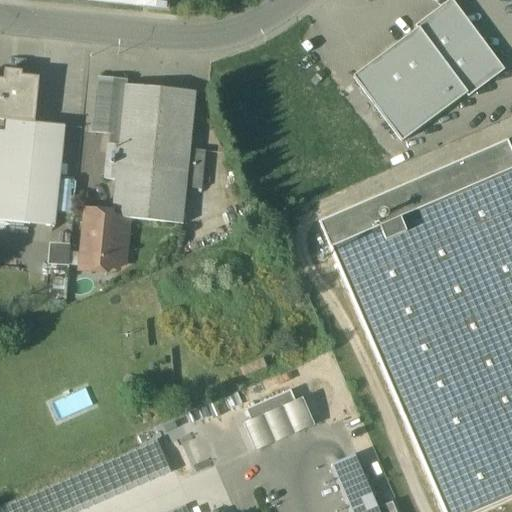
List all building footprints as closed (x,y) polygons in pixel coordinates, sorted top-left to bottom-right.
[(450,7),(353,79),(401,145),(499,72),(450,7)] [(38,81),(3,77),(3,83),(0,82),(0,122),(4,123),(0,159),(0,223),(54,229),(64,128),(33,125),(38,81)] [(103,79),(100,80),(99,82),(98,84),(93,133),(94,134),(95,135),(96,135),(119,137),(123,87),(126,87),(126,82),(103,79)] [(126,87),(123,87),(119,137),(118,147),(116,168),(116,169),(186,175),(188,175),(190,152),(195,94),(126,87)] [(511,153),(507,142),(318,223),(329,250),(511,170),(511,153)] [(118,147),(107,146),(104,182),(114,183),(115,183),(116,169),(116,168),(118,147)] [(204,153),(190,152),(188,175),(186,175),(185,190),(186,190),(201,191),(204,153)] [(186,175),(116,169),(115,183),(114,183),(111,217),(110,221),(128,223),(182,228),(186,190),(185,190),(186,175)] [(511,170),(329,250),(442,511),(483,511),(511,499),(511,170)] [(111,217),(105,217),(85,215),(80,272),(99,274),(100,264),(117,265),(118,250),(126,250),(128,223),(110,221),(111,217)] [(46,265),(66,266),(67,244),(47,243),(46,265)] [(289,392),(245,411),(249,422),(294,403),(289,392)] [(249,422),(242,425),(253,451),(313,426),(301,400),(294,403),(249,422)] [(157,476),(168,472),(156,443),(145,448),(157,476)] [(146,481),(157,476),(145,448),(134,453),(146,481)] [(136,486),(146,481),(134,453),(123,458),(136,486)] [(394,511),(391,504),(376,510),(353,457),(339,463),(330,467),(349,511),(394,511)] [(125,491),(136,486),(123,458),(112,462),(125,491)] [(114,496),(125,491),(112,462),(101,467),(114,496)] [(103,500),(114,496),(101,467),(90,472),(103,500)] [(92,505),(103,500),(90,472),(79,477),(92,505)] [(81,510),(92,505),(79,477),(68,482),(81,510)] [(68,511),(76,511),(81,510),(68,482),(58,486),(68,511)] [(55,511),(68,511),(58,486),(47,491),(55,511)] [(42,511),(55,511),(47,491),(36,496),(42,511)] [(29,511),(42,511),(36,496),(25,501),(29,511)] [(16,511),(29,511),(25,501),(14,506),(16,511)]
